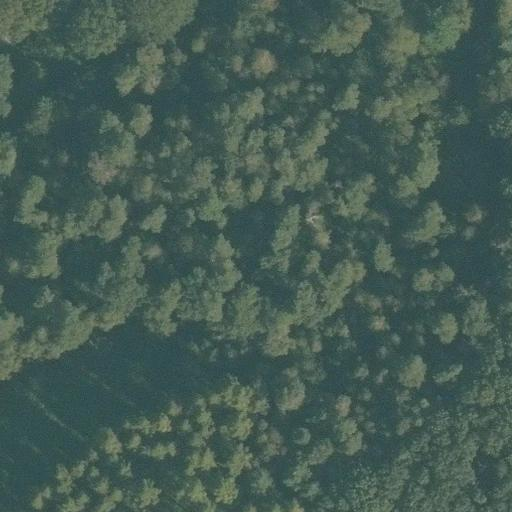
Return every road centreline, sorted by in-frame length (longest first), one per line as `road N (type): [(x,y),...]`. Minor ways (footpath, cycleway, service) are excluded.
road 1 (track): [(511,191),(191,393)]
road 2 (unclassified): [(0,51),(123,0)]
